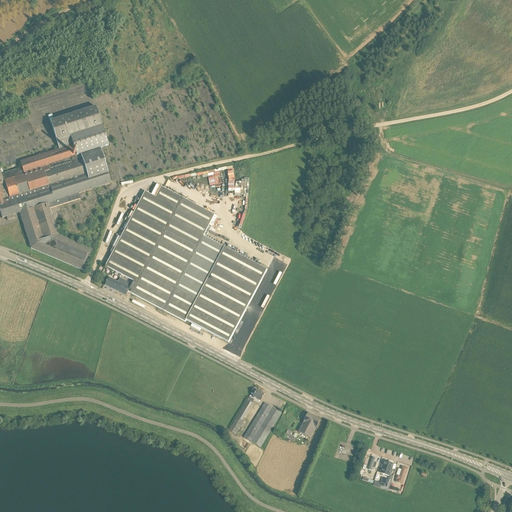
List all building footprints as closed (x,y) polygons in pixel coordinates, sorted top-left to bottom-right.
[(52,115),(49,116),(58,145),(59,149),(53,151),(21,161),(23,167),(1,174),(0,169),(0,208),(1,211),(0,210),(0,215),(1,215),(2,218),(6,217),(7,220),(15,218),(13,214),(19,213),(29,244),(30,244),(31,248),(84,270),(93,251),(58,236),(49,209),(80,199),(78,194),(111,183),(100,148),(108,145),(96,107),(54,120),(52,115)] [(207,174),(192,176),(194,186),(200,185),(200,188),(209,187),(207,174)] [(106,267),(134,282),(137,283),(132,294),(185,322),(186,320),(229,343),(267,270),(204,236),(215,215),(195,205),(162,187),(156,198),(145,192),(106,267)] [(129,292),(132,294),(137,283),(134,282),(133,284),(120,278),(118,282),(109,278),(105,286),(126,296),(129,292)] [(261,401),(265,394),(254,389),(252,393),(255,394),(253,397),(261,401)] [(261,448),(281,413),(265,403),(244,438),(261,448)] [(316,428),(321,420),(308,413),(299,432),(311,438),(316,428)] [(237,417),(229,431),(236,435),(244,421),(242,420),(237,417)] [(286,434),(285,437),(284,437),(295,442),(297,437),(291,434),(293,432),(288,429),(285,434),(286,434)] [(382,457),(380,456),(370,453),(363,476),(375,480),(382,457)] [(396,461),(385,458),(382,457),(375,480),(389,485),(396,461)] [(401,489),(408,465),(396,461),(389,485),(401,489)] [(386,485),(374,481),(372,485),(384,490),(386,485)]
